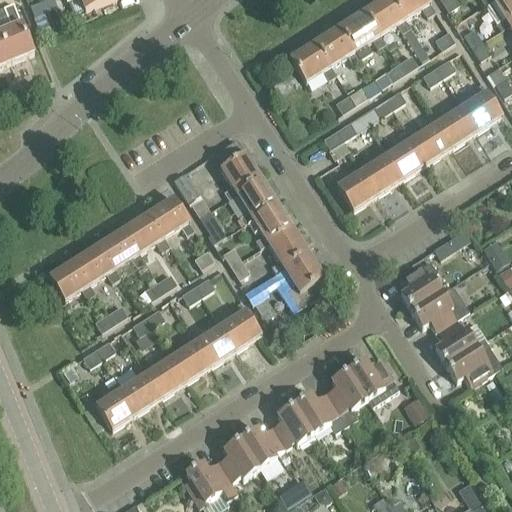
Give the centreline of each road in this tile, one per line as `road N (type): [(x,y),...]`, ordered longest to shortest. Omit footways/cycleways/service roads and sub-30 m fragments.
road 1 (residential): [(80,511),(378,318)]
road 2 (residential): [(350,271),(188,15)]
road 3 (tertiary): [(0,171),(188,15)]
road 4 (residential): [(350,271),(511,164)]
road 5 (tertiary): [(59,511),(0,379)]
